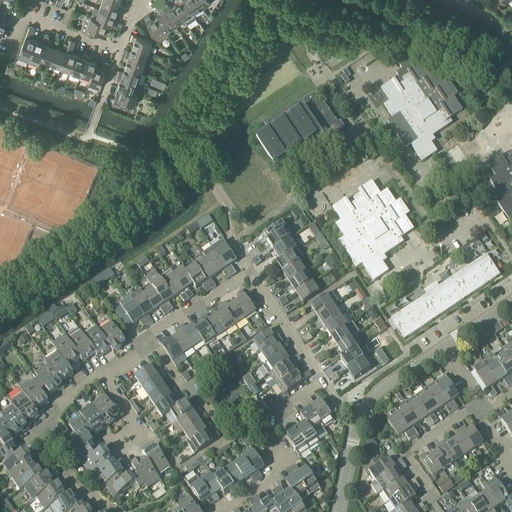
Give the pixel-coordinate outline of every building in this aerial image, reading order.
[(123,5),(108,0),(102,0),(99,8),(96,6),(96,8),(99,9),(99,8),(115,14),(117,9),(121,10),(123,5)] [(193,13),(184,0),(180,0),(181,1),(175,5),(184,19),(188,24),(196,18),(193,13)] [(184,0),(193,13),(201,8),(202,7),(197,0),(184,0)] [(184,19),(175,5),(170,8),(168,5),(164,8),(175,26),(184,19)] [(99,9),(96,18),(106,22),(106,23),(115,26),(117,21),(113,19),(115,14),(99,8),(99,9)] [(157,17),(167,31),(175,26),(164,8),(161,10),(163,13),(157,17)] [(96,18),(91,16),(87,14),(81,30),(98,37),(99,32),(106,35),(108,29),(105,28),(106,23),(106,22),(96,18)] [(169,35),(157,17),(152,20),(150,17),(145,20),(160,42),(169,35)] [(27,32),(18,57),(28,61),(30,56),(36,40),(31,38),(35,28),(29,26),(27,32)] [(40,59),(47,40),(49,35),(44,33),(41,42),(36,40),(30,56),(28,61),(38,65),(40,59)] [(134,41),(132,46),(148,52),(148,51),(152,41),(132,34),(130,40),(134,41)] [(68,47),(67,47),(60,67),(70,70),(69,74),(70,74),(72,71),(71,70),(76,55),(71,53),(76,41),(71,39),(69,44),(68,47)] [(47,40),(40,59),(50,63),(49,66),(50,67),(51,63),(56,47),(51,45),(53,42),(47,40)] [(61,49),(56,47),(51,63),(60,67),(67,47),(68,47),(69,44),(64,43),(61,49)] [(125,55),(144,63),(148,53),(151,54),(152,52),(148,51),(148,52),(132,46),(130,52),(127,50),(125,55)] [(449,82),(444,85),(436,72),(429,77),(420,63),(417,64),(409,52),(394,60),(401,70),(395,75),(398,78),(381,90),(390,103),(384,107),(393,120),(387,123),(405,150),(410,146),(422,164),(437,153),(431,144),(435,142),(432,138),(452,124),(449,120),(462,111),(454,99),(458,96),(449,82)] [(81,74),(88,55),(85,54),(84,58),(76,55),(71,70),(72,71),(81,74)] [(88,55),(81,74),(91,78),(95,67),(95,68),(97,63),(92,61),(93,57),(88,55)] [(144,63),(125,55),(124,58),(127,59),(125,67),(141,73),(141,72),(144,63)] [(91,78),(88,86),(89,86),(90,83),(100,87),(107,67),(103,66),(102,65),(100,69),(95,68),(95,67),(91,78)] [(117,76),(137,83),(140,73),(144,74),(144,73),(141,72),(141,73),(125,67),(123,72),(119,70),(117,76)] [(350,77),(346,71),(346,70),(342,73),(344,76),(341,79),(346,86),(349,83),(347,80),(350,77)] [(137,83),(117,76),(116,78),(120,80),(117,87),(122,89),(133,93),(133,92),(137,83)] [(133,93),(122,89),(120,93),(117,92),(115,98),(113,103),(121,106),(123,101),(134,105),(138,95),(141,96),(141,95),(133,92),(133,93)] [(328,90),(323,94),(327,100),(332,96),(328,90)] [(256,140),(276,168),(278,171),(324,140),(326,143),(334,138),(337,142),(343,137),(340,134),(345,130),(340,123),(337,124),(318,94),(315,96),(313,94),(298,104),(297,103),(264,125),(269,131),(256,140)] [(365,158),(369,155),(364,149),(361,151),(363,154),(359,157),(364,164),(368,161),(365,158)] [(511,157),(505,163),(500,156),(487,166),(495,178),(490,182),(498,195),(493,199),(511,225),(511,224),(511,157)] [(381,196),(372,183),(358,192),(363,199),(350,207),(346,201),(333,210),(341,223),(336,227),(344,239),(339,243),(357,269),(362,266),(374,283),(389,273),(380,260),(404,244),(401,240),(414,231),(405,218),(410,215),(400,202),(396,205),(387,192),(381,196)] [(458,195),(454,197),(459,204),(462,202),(458,195)] [(299,207),(293,212),(296,217),(302,213),(299,207)] [(273,251),(293,238),(282,222),(267,232),(271,238),(266,241),(273,251)] [(190,228),(185,232),(189,236),(194,233),(190,228)] [(320,235),(314,239),(321,249),(322,248),(327,245),(327,244),(320,235)] [(273,251),(279,262),(296,251),(300,248),(293,238),(273,251)] [(212,250),(231,278),(236,275),(230,267),(236,263),(221,241),(219,242),(221,244),(212,250)] [(161,248),(156,252),(160,257),(164,254),(161,248)] [(201,254),(216,277),(222,273),(227,281),(231,278),(212,250),(204,255),(203,253),(201,254)] [(279,262),(276,264),(283,274),(298,264),(303,261),(302,259),(303,258),(299,251),(297,252),(296,251),(279,262)] [(192,263),(211,291),(215,288),(210,280),(216,277),(201,254),(199,256),(201,258),(192,263)] [(335,256),(330,260),(335,267),(340,264),(335,256)] [(426,296),(390,320),(404,341),(500,276),(486,256),(438,288),(436,284),(423,292),(426,296)] [(441,262),(438,258),(431,263),(434,266),(441,262)] [(211,291),(192,263),(184,269),(183,267),(181,268),(182,270),(193,286),(196,290),(201,286),(207,294),(211,291)] [(289,284),(305,274),(298,264),(283,274),(289,284)] [(170,272),(189,300),(193,298),(188,290),(193,286),(182,270),(178,273),(175,269),(170,272)] [(189,300),(170,272),(161,278),(160,276),(158,277),(173,300),(179,296),(184,304),(189,300)] [(296,294),(312,284),(305,274),(289,284),(296,294)] [(173,300),(158,277),(157,278),(158,281),(157,281),(155,279),(150,283),(151,285),(150,286),(168,314),(173,311),(168,303),(173,300)] [(354,282),(347,286),(352,294),(354,293),(359,289),(354,282)] [(312,284),(296,294),(303,305),(319,294),(312,284)] [(168,314),(150,286),(142,292),(140,289),(138,291),(153,313),(159,309),(164,317),(168,314)] [(359,289),(354,293),(360,302),(366,299),(359,289)] [(153,313),(138,291),(137,292),(138,294),(130,300),(148,328),(153,324),(148,317),(153,313)] [(234,304),(245,320),(256,313),(242,292),(237,295),(240,300),(234,304)] [(327,297),(311,308),(318,318),(334,307),(333,307),(338,303),(332,293),(327,297)] [(148,328),(130,300),(122,305),(120,303),(118,305),(117,303),(112,307),(119,317),(124,314),(133,327),(139,323),(144,330),(148,328)] [(366,300),(361,304),(363,308),(369,304),(366,300)] [(245,320),(234,304),(229,308),(225,303),(221,306),(235,327),(245,320)] [(235,327),(221,306),(217,309),(220,314),(215,317),(225,333),(235,327)] [(334,307),(318,318),(324,328),(340,317),(334,307)] [(225,333),(215,317),(209,321),(205,316),(201,319),(215,340),(225,333)] [(331,338),(347,327),(340,317),(324,328),(331,338)] [(43,318),(37,321),(37,323),(40,328),(42,329),(47,325),(43,318)] [(195,331),(202,343),(205,347),(215,340),(201,319),(197,322),(200,327),(195,331)] [(505,320),(500,323),(503,328),(508,325),(505,320)] [(111,323),(98,331),(98,332),(111,350),(111,351),(113,354),(122,349),(120,347),(125,344),(111,323)] [(202,343),(195,331),(192,327),(186,331),(183,326),(178,329),(192,350),(202,343)] [(103,356),(111,351),(111,350),(98,332),(98,331),(96,327),(84,335),(82,336),(96,355),(95,355),(97,357),(101,354),(103,356)] [(337,348),(354,337),(347,327),(331,338),(337,348)] [(172,341),(183,357),(192,350),(178,329),(174,332),(177,337),(172,341)] [(87,361),(95,355),(96,355),(82,336),(84,335),(82,332),(80,332),(69,340),(67,341),(80,359),(80,360),(81,362),(85,359),(87,361)] [(257,355),(280,340),(277,335),(273,338),(269,332),(253,343),(259,352),(256,354),(257,355)] [(24,335),(17,340),(21,346),(28,341),(24,335)] [(72,365),(80,360),(80,359),(67,341),(69,340),(66,336),(65,337),(65,336),(53,344),(51,341),(50,342),(57,353),(66,367),(66,366),(71,363),(72,365)] [(234,346),(236,350),(246,342),(243,337),(239,339),(240,342),(234,346)] [(344,358),(357,350),(361,348),(354,337),(337,348),(344,358)] [(183,357),(172,341),(166,345),(163,340),(158,343),(167,356),(172,364),(176,369),(186,362),(183,357)] [(267,363),(283,352),(279,347),(283,344),(280,340),(257,355),(258,357),(261,355),(267,363)] [(511,341),(511,340),(505,344),(508,348),(504,350),(503,350),(511,363),(511,341)] [(493,357),(511,384),(511,374),(511,373),(511,363),(503,350),(504,350),(501,346),(499,348),(502,352),(493,357)] [(344,358),(340,360),(347,370),(363,360),(357,350),(344,358)] [(287,358),(283,352),(267,363),(262,367),(268,377),(269,376),(293,360),(291,355),(287,358)] [(73,376),(66,366),(66,367),(57,353),(46,361),(44,357),(42,358),(45,362),(44,363),(46,366),(47,366),(59,383),(64,380),(65,381),(73,376)] [(293,360),(269,376),(276,386),(296,372),(293,367),(301,361),(297,357),(293,360)] [(511,385),(511,384),(493,357),(486,363),(484,361),(482,362),(497,384),(503,380),(508,388),(511,385)] [(363,360),(347,370),(354,381),(370,370),(363,360)] [(497,384),(482,362),(481,363),(482,365),(473,371),(492,399),(497,396),(491,388),(497,384)] [(35,380),(44,394),(47,392),(50,397),(58,392),(57,389),(61,386),(59,383),(47,366),(46,366),(35,374),(37,379),(35,380)] [(246,373),(242,367),(238,370),(242,376),(246,373)] [(142,389),(162,375),(160,371),(155,374),(151,368),(135,378),(142,389)] [(296,372),(276,386),(282,396),(280,398),(282,402),(288,398),(286,394),(311,378),(308,373),(300,378),(296,372)] [(186,373),(181,376),(185,382),(186,382),(190,379),(186,373)] [(162,375),(142,389),(148,399),(164,388),(161,383),(166,379),(162,375)] [(435,384),(453,412),(458,409),(453,401),(458,397),(444,375),(442,376),(443,378),(435,384)] [(44,394),(35,380),(26,386),(24,383),(18,387),(23,394),(22,394),(37,417),(38,416),(43,413),(41,410),(48,405),(42,396),(44,394)] [(453,412),(435,384),(427,389),(425,387),(424,389),(438,411),(444,406),(450,415),(453,412)] [(260,395),(255,387),(250,390),(255,398),(260,395)] [(155,409),(176,395),(173,390),(168,394),(164,388),(148,399),(155,409)] [(415,397),(434,425),(438,422),(433,414),(438,411),(424,389),(422,390),(423,392),(415,397)] [(39,417),(38,416),(37,417),(22,394),(12,402),(9,398),(8,399),(10,403),(9,404),(11,408),(13,407),(25,424),(29,421),(30,423),(39,417)] [(176,395),(155,409),(162,419),(170,414),(169,414),(178,408),(174,402),(179,399),(176,395)] [(105,397),(92,405),(106,426),(106,427),(107,429),(115,423),(114,421),(119,418),(105,397)] [(403,402),(418,424),(424,420),(430,428),(434,425),(415,397),(407,403),(405,401),(403,402)] [(305,402),(324,429),(332,424),(333,426),(335,424),(320,402),(314,407),(309,399),(305,402)] [(101,430),(106,427),(106,426),(92,405),(90,402),(88,403),(90,406),(79,414),(81,418),(93,434),(94,437),(103,431),(101,430)] [(176,424),(197,409),(195,406),(190,409),(186,402),(178,408),(169,414),(170,414),(176,424)] [(324,429),(305,402),(301,405),(306,412),(300,416),(305,424),(306,424),(315,438),(317,437),(315,435),(324,429)] [(418,424),(403,402),(402,403),(403,405),(395,411),(414,439),(418,436),(413,428),(418,424)] [(27,428),(25,424),(13,407),(11,408),(0,415),(3,420),(14,436),(16,439),(24,433),(22,431),(27,428)] [(176,424),(172,426),(179,437),(183,434),(199,423),(196,417),(201,414),(197,409),(176,424)] [(414,439),(395,411),(389,415),(392,418),(387,421),(398,438),(404,433),(410,442),(414,439)] [(511,414),(511,415),(506,418),(503,413),(498,416),(511,437),(511,414)] [(81,418),(68,427),(74,436),(69,439),(75,447),(70,450),(70,461),(73,466),(83,458),(95,450),(91,445),(93,444),(88,437),(93,434),(81,418)] [(9,439),(14,436),(3,420),(0,421),(0,443),(5,451),(0,453),(0,454),(4,460),(16,452),(12,447),(14,446),(9,439)] [(290,423),(309,450),(317,445),(319,448),(321,446),(315,438),(306,424),(305,424),(300,428),(294,420),(290,423)] [(199,423),(183,434),(190,443),(211,429),(208,425),(203,429),(199,423)] [(309,450),(290,423),(286,426),(291,434),(285,438),(300,460),(302,459),(300,456),(309,450)] [(459,432),(474,454),(476,453),(474,450),(483,444),(472,429),(466,433),(464,428),(459,432)] [(190,443),(187,445),(194,456),(213,443),(209,437),(214,434),(211,429),(190,443)] [(474,454),(459,432),(455,434),(458,438),(452,442),(463,458),(471,452),(473,455),(474,454)] [(463,458),(452,442),(446,446),(444,442),(440,445),(455,468),(457,467),(455,464),(463,458)] [(455,468),(440,445),(435,448),(438,452),(432,456),(443,471),(451,466),(454,469),(455,468)] [(141,455),(145,460),(157,478),(158,478),(170,469),(156,448),(151,451),(150,449),(141,455)] [(243,459),(257,480),(262,477),(258,472),(265,468),(252,449),(241,456),(243,459)] [(111,464),(108,459),(110,458),(105,450),(104,450),(82,465),(89,477),(86,479),(87,480),(89,479),(111,464)] [(8,481),(32,465),(29,461),(31,459),(25,451),(2,467),(10,478),(7,480),(8,481)] [(443,471),(432,456),(427,460),(424,455),(419,459),(430,474),(426,476),(431,484),(436,480),(434,477),(443,471)] [(365,467),(369,472),(367,474),(368,476),(370,475),(376,483),(404,465),(401,460),(393,465),(389,459),(384,462),(381,457),(365,467)] [(233,466),(244,482),(250,478),(253,483),(257,480),(243,459),(233,466)] [(132,468),(136,474),(145,486),(145,487),(147,490),(159,483),(161,486),(162,485),(158,478),(157,478),(145,460),(141,463),(140,462),(132,468)] [(111,464),(89,479),(90,480),(93,478),(101,489),(105,486),(120,475),(121,476),(124,474),(118,466),(117,467),(113,462),(111,464)] [(478,462),(472,466),(476,471),(482,467),(478,462)] [(32,465),(8,481),(9,483),(12,481),(19,492),(24,489),(23,489),(42,477),(37,469),(35,470),(32,465)] [(379,495),(403,480),(399,474),(406,469),(404,465),(376,483),(372,485),(379,495)] [(244,482),(233,466),(223,472),(237,494),(242,491),(238,486),(244,482)] [(291,469),(309,497),(317,491),(319,493),(321,492),(306,469),(300,474),(295,466),(291,469)] [(220,468),(211,475),(213,479),(221,492),(224,496),(230,492),(233,497),(237,494),(223,472),(220,468)] [(309,497),(291,469),(286,472),(291,480),(286,484),(291,492),(300,506),(301,505),(303,504),(301,502),(309,497)] [(211,475),(209,472),(198,479),(215,503),(219,500),(216,495),(221,492),(213,479),(211,475)] [(46,474),(42,477),(23,489),(24,489),(31,501),(27,503),(29,505),(36,500),(36,499),(53,488),(50,483),(52,482),(46,474)] [(124,480),(121,476),(120,475),(105,486),(114,499),(135,484),(139,490),(145,487),(145,486),(136,474),(132,477),(131,475),(124,480)] [(198,479),(197,478),(187,485),(201,505),(207,501),(210,506),(215,503),(198,479)] [(511,504),(495,479),(485,486),(488,491),(499,507),(505,503),(508,507),(511,504)] [(403,480),(379,495),(380,497),(384,495),(389,503),(417,485),(414,480),(406,485),(403,480)] [(449,481),(438,488),(443,495),(453,488),(449,481)] [(49,509),(65,498),(62,493),(64,492),(58,484),(53,488),(36,499),(36,500),(44,511),(42,511),(45,511),(49,510),(49,509)] [(417,485),(389,503),(395,511),(393,511),(397,511),(410,504),(416,500),(412,494),(420,489),(417,485)] [(276,490),(290,511),(305,511),(301,505),(300,506),(291,492),(286,495),(280,487),(276,490)] [(179,493),(176,488),(171,492),(174,497),(179,493)] [(290,511),(276,490),(271,493),(277,501),(272,505),(276,511),(290,511)] [(476,494),(488,511),(495,511),(494,510),(499,507),(488,491),(480,496),(478,493),(476,494)] [(65,498),(49,509),(49,510),(50,511),(71,511),(78,508),(81,506),(72,493),(65,498)] [(465,500),(473,511),(488,511),(476,494),(476,495),(475,493),(465,500)] [(446,495),(441,498),(445,504),(450,501),(446,495)] [(253,500),(260,511),(276,511),(272,505),(271,505),(269,501),(263,505),(258,497),(253,500)] [(176,507),(179,511),(180,511),(198,511),(189,498),(176,507)] [(260,511),(253,500),(249,503),(254,511),(253,511),(260,511)] [(456,508),(459,511),(473,511),(465,500),(456,506),(457,507),(456,508)]
